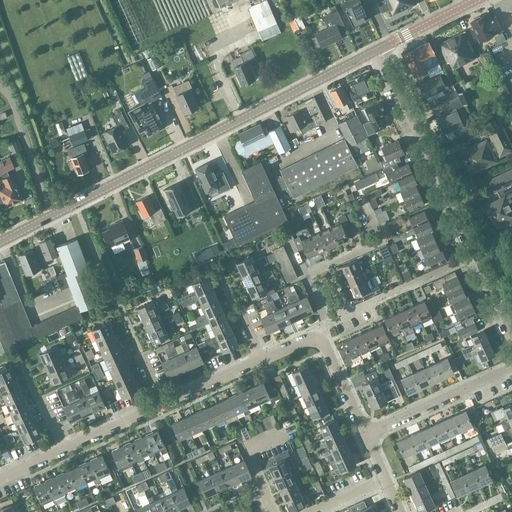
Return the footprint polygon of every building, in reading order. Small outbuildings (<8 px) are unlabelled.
[(267,0),(266,0),(249,8),(263,40),(282,32),(267,0)] [(359,0),(346,0),(345,1),(349,8),(346,10),(353,26),(366,21),(363,15),(366,13),(361,2),(361,3),(359,0)] [(393,15),(409,7),(406,0),(402,0),(401,1),(400,0),(385,0),(392,15),(393,15)] [(317,36),(312,39),(317,48),(321,46),(322,47),(342,38),(340,33),(346,30),(337,11),(323,17),(328,29),(316,35),(317,36)] [(474,21),(471,22),(480,41),(494,35),(493,34),(502,30),(496,17),(487,21),(485,16),(482,17),(479,16),(475,18),(474,21)] [(295,20),(289,23),(295,33),(300,30),(295,20)] [(211,22),(187,33),(190,40),(214,30),(211,22)] [(477,58),(465,32),(439,44),(448,63),(450,62),(453,69),(477,58)] [(145,54),(156,51),(153,41),(142,45),(145,54)] [(417,48),(416,48),(404,54),(407,60),(402,63),(407,73),(412,71),(415,76),(427,70),(440,64),(429,42),(417,48)] [(242,85),(244,84),(245,85),(246,85),(250,83),(251,82),(251,81),(255,79),(247,61),(244,63),(241,56),(232,60),(235,67),(234,67),(242,85)] [(155,57),(148,60),(153,71),(160,68),(155,57)] [(440,64),(427,70),(431,78),(440,74),(440,75),(444,73),(440,64)] [(149,72),(143,75),(145,80),(152,76),(149,72)] [(375,95),(366,75),(366,74),(348,82),(348,83),(348,82),(352,90),(350,91),(355,104),(375,95)] [(426,98),(449,87),(446,82),(444,83),(440,75),(440,74),(431,78),(419,83),(426,98)] [(142,105),(129,112),(140,132),(145,129),(148,135),(148,136),(165,127),(164,126),(159,117),(160,117),(160,116),(159,116),(157,112),(158,112),(156,112),(151,102),(150,103),(148,97),(150,96),(150,97),(160,91),(152,76),(145,80),(142,81),(146,89),(144,90),(143,88),(142,89),(143,89),(135,93),(142,105)] [(177,96),(185,113),(198,107),(190,90),(193,89),(189,81),(174,87),(178,96),(177,96)] [(330,91),(338,107),(339,106),(342,114),(350,110),(346,103),(349,101),(341,85),(330,91)] [(467,90),(459,94),(464,106),(472,102),(467,90)] [(456,91),(443,96),(446,102),(458,96),(456,91)] [(297,105),(299,110),(287,116),(290,122),(287,124),(291,131),(299,127),(302,133),(326,122),(314,97),(297,105)] [(459,98),(448,103),(451,112),(463,106),(459,98)] [(363,124),(368,134),(385,126),(381,117),(386,115),(380,102),(365,109),(371,121),(363,124)] [(457,111),(437,121),(440,129),(441,128),(444,135),(464,126),(461,119),(457,111)] [(118,126),(103,134),(113,153),(128,146),(121,130),(128,126),(121,112),(116,115),(113,117),(118,126)] [(357,115),(338,124),(349,147),(368,138),(357,115)] [(61,122),(56,124),(59,135),(65,133),(61,122)] [(81,123),(67,129),(69,136),(84,130),(81,123)] [(486,141),(462,153),(471,173),(496,161),(494,158),(500,155),(501,156),(511,150),(511,146),(500,123),(488,129),(494,141),(487,144),(486,141)] [(237,147),(240,154),(244,156),(273,142),(279,153),(291,147),(281,126),(269,132),(267,129),(263,130),(260,124),(238,135),(242,141),(238,143),(237,147)] [(69,136),(73,145),(88,140),(84,130),(69,136)] [(297,138),(290,141),(292,147),(299,143),(297,138)] [(355,160),(354,157),(349,147),(345,139),(288,167),(281,171),(294,198),(302,194),(347,171),(358,166),(355,160)] [(387,160),(381,164),(383,169),(400,161),(398,156),(404,153),(398,141),(382,148),(387,160)] [(84,144),(68,150),(72,161),(68,162),(71,170),(75,168),(77,174),(83,172),(83,173),(88,171),(88,170),(89,169),(84,155),(87,153),(84,144)] [(17,145),(11,148),(14,153),(19,151),(17,145)] [(0,208),(6,206),(6,207),(6,208),(24,200),(23,199),(12,175),(9,176),(7,171),(14,167),(10,157),(0,161),(0,173),(0,174),(3,179),(2,180),(5,186),(0,188),(0,208)] [(275,192),(261,162),(242,170),(256,201),(275,192)] [(210,163),(195,169),(199,177),(198,177),(199,178),(201,182),(201,183),(206,193),(209,191),(216,188),(218,190),(219,194),(231,188),(223,172),(215,175),(214,172),(214,171),(213,171),(210,163)] [(390,185),(398,181),(413,174),(416,173),(413,166),(412,166),(410,167),(409,164),(397,169),(395,164),(383,169),(390,185)] [(487,206),(495,223),(511,216),(511,217),(511,187),(510,184),(511,183),(511,170),(488,182),(493,192),(498,190),(502,199),(487,206)] [(402,191),(416,185),(418,184),(413,174),(398,181),(402,191)] [(283,190),(289,187),(283,176),(277,179),(283,190)] [(357,190),(368,185),(365,178),(354,183),(357,190)] [(165,189),(169,199),(169,200),(173,209),(174,209),(175,211),(177,217),(178,217),(178,216),(183,213),(183,214),(185,213),(185,212),(191,210),(192,212),(192,211),(192,210),(199,207),(200,208),(194,193),(186,197),(184,193),(184,192),(179,183),(178,183),(179,184),(173,186),(166,189),(165,189)] [(405,202),(423,193),(421,188),(419,187),(417,187),(416,185),(402,191),(400,191),(405,202)] [(367,196),(371,205),(377,202),(375,198),(380,196),(377,191),(367,196)] [(245,206),(259,236),(288,222),(289,222),(275,192),(256,201),(245,206)] [(423,193),(405,202),(406,204),(405,205),(404,207),(404,209),(405,210),(407,211),(409,211),(409,212),(425,205),(424,202),(425,201),(426,199),(423,193)] [(148,196),(136,202),(144,217),(149,215),(155,226),(166,220),(160,209),(156,211),(148,196)] [(245,206),(224,216),(235,239),(238,246),(259,236),(245,206)] [(376,215),(381,228),(387,225),(386,221),(390,219),(386,211),(376,215)] [(410,218),(414,228),(429,221),(425,211),(410,218)] [(339,244),(349,239),(346,234),(352,231),(345,214),(339,217),(342,224),(332,228),(339,244)] [(116,226),(103,232),(110,247),(123,241),(124,243),(131,240),(122,221),(115,224),(116,226)] [(419,238),(432,232),(434,231),(429,221),(414,228),(419,238)] [(339,244),(332,228),(321,233),(329,249),(339,244)] [(422,249),(437,242),(432,232),(419,238),(417,239),(422,249)] [(329,249),(321,233),(312,237),(319,253),(329,249)] [(276,234),(270,237),(273,243),(279,240),(276,234)] [(312,237),(302,242),(300,237),(294,239),(299,251),(305,249),(309,258),(319,253),(312,237)] [(64,263),(58,250),(57,247),(53,238),(39,244),(46,260),(56,256),(59,265),(64,263)] [(91,275),(77,239),(57,247),(58,250),(64,263),(68,272),(57,277),(61,285),(62,289),(70,286),(77,305),(32,326),(6,261),(0,263),(0,338),(5,352),(20,346),(35,340),(35,339),(76,320),(83,318),(80,311),(97,305),(86,276),(91,275)] [(441,251),(437,242),(422,249),(426,259),(428,258),(427,257),(441,251)] [(217,245),(212,248),(215,255),(220,253),(217,245)] [(384,260),(391,256),(386,245),(379,249),(384,260)] [(275,256),(286,252),(283,246),(273,251),(275,256)] [(143,247),(134,250),(138,263),(137,263),(142,276),(150,273),(145,260),(147,259),(143,247)] [(33,250),(19,256),(26,275),(41,269),(33,250)] [(428,258),(426,259),(425,259),(427,264),(428,265),(430,266),(431,265),(432,268),(450,260),(447,254),(445,253),(444,254),(442,250),(441,251),(427,257),(428,258)] [(202,252),(195,255),(198,263),(205,259),(202,252)] [(286,252),(275,256),(278,262),(288,257),(286,252)] [(242,276),(257,269),(269,264),(267,259),(255,264),(252,257),(237,264),(242,276)] [(288,257),(278,262),(280,267),(291,262),(288,257)] [(347,276),(363,269),(368,267),(364,257),(343,266),(347,276)] [(291,262),(280,267),(282,272),(293,267),(291,262)] [(53,266),(47,268),(51,276),(55,274),(56,274),(53,266)] [(202,266),(191,270),(194,276),(205,271),(202,266)] [(293,267),(282,272),(285,278),(296,273),(293,267)] [(260,275),(257,269),(242,276),(247,287),(274,275),(272,270),(260,275)] [(352,286),(367,279),(363,269),(347,276),(352,286)] [(296,273),(285,278),(287,283),(298,278),(296,273)] [(56,287),(61,285),(57,277),(56,274),(55,274),(51,276),(56,287)] [(276,279),(274,275),(247,287),(252,298),(255,297),(262,294),(265,293),(267,296),(270,295),(275,292),(270,282),(276,279)] [(185,296),(187,301),(213,289),(208,277),(193,284),(196,291),(185,296)] [(356,296),(361,294),(363,300),(381,292),(378,286),(376,287),(372,277),(367,279),(352,286),(356,296)] [(437,290),(444,287),(447,294),(462,287),(458,277),(447,282),(445,277),(433,282),(437,290)] [(429,285),(424,288),(426,294),(432,292),(429,285)] [(453,303),(467,297),(467,296),(462,287),(447,294),(452,304),(453,303)] [(156,288),(147,292),(149,297),(158,294),(156,288)] [(200,300),(203,307),(218,300),(213,289),(187,301),(189,305),(200,300)] [(291,292),(302,317),(314,312),(307,297),(300,300),(296,290),(291,292)] [(302,317),(291,292),(286,295),(291,304),(284,307),(291,322),(294,320),(302,317)] [(458,313),(473,306),(474,305),(475,303),(473,299),(471,298),(470,299),(468,296),(467,296),(467,297),(453,303),(452,304),(449,305),(454,315),(458,313)] [(202,320),(223,311),(218,300),(203,307),(206,314),(195,319),(196,320),(197,323),(202,320)] [(277,320),(280,327),(291,322),(284,307),(277,311),(273,301),(269,302),(277,320)] [(138,309),(143,320),(158,314),(170,309),(167,304),(156,309),(153,302),(138,309)] [(268,332),(280,327),(277,320),(269,302),(264,305),(268,315),(261,318),(263,320),(268,332)] [(425,320),(432,317),(425,302),(415,306),(422,322),(425,320)] [(412,326),(422,322),(415,306),(405,311),(409,320),(412,326)] [(458,313),(461,319),(453,323),(456,331),(474,323),(472,318),(477,316),(473,306),(458,313)] [(405,309),(401,311),(402,312),(395,315),(402,330),(405,336),(414,332),(412,326),(409,320),(405,311),(405,309)] [(210,322),(213,329),(228,322),(223,311),(202,320),(197,323),(199,328),(210,322)] [(179,312),(161,320),(158,314),(143,320),(148,331),(172,320),(180,317),(179,312)] [(385,319),(386,320),(392,335),(402,330),(395,315),(385,319)] [(180,317),(172,320),(148,331),(153,343),(159,340),(169,336),(165,329),(184,321),(182,316),(180,317)] [(96,340),(113,332),(110,326),(112,325),(110,322),(92,330),(96,340)] [(234,333),(228,322),(213,329),(216,336),(205,341),(207,346),(234,333)] [(197,323),(189,326),(192,331),(199,328),(197,323)] [(475,324),(463,330),(457,332),(461,339),(478,332),(475,324)] [(383,325),(373,329),(380,345),(390,340),(383,325)] [(370,349),(380,345),(373,329),(363,334),(370,349)] [(448,329),(439,333),(441,338),(451,334),(448,329)] [(96,340),(101,350),(118,342),(115,335),(116,335),(115,331),(113,332),(96,340)] [(462,350),(464,355),(490,343),(484,331),(471,337),(474,344),(462,350)] [(234,333),(207,346),(209,350),(221,345),(224,352),(239,345),(234,333)] [(360,354),(370,349),(363,334),(353,338),(360,354)] [(169,336),(159,340),(161,344),(170,340),(169,336)] [(351,358),(360,354),(353,338),(343,343),(345,348),(340,351),(347,367),(353,364),(351,358)] [(180,342),(185,352),(192,367),(203,362),(196,347),(190,350),(185,340),(180,342)] [(101,350),(105,360),(122,352),(124,351),(124,349),(124,348),(123,346),(122,345),(121,344),(119,341),(118,342),(101,350)] [(167,343),(155,349),(157,351),(157,353),(158,352),(165,349),(169,347),(167,343)] [(429,348),(431,353),(443,348),(441,343),(429,348)] [(495,355),(490,343),(464,355),(466,359),(478,354),(482,361),(495,355)] [(192,367),(185,352),(178,355),(174,345),(169,347),(181,372),(192,367)] [(43,365),(44,364),(62,356),(57,346),(40,354),(43,361),(42,361),(43,365)] [(165,349),(169,359),(162,362),(169,377),(181,372),(169,347),(165,349)] [(418,353),(420,358),(431,353),(429,348),(418,353)] [(105,360),(109,369),(127,361),(124,355),(125,354),(124,351),(122,352),(105,360)] [(406,359),(408,363),(420,358),(418,353),(406,359)] [(47,374),(49,374),(49,373),(66,366),(62,356),(44,364),(47,371),(46,371),(47,374)] [(448,358),(436,364),(443,379),(454,373),(448,358)] [(406,359),(400,362),(395,364),(397,368),(408,363),(406,359)] [(131,371),(128,364),(130,364),(128,360),(127,361),(109,369),(114,379),(131,371)] [(443,379),(436,364),(425,369),(431,384),(443,379)] [(0,383),(15,377),(17,376),(17,374),(15,371),(14,370),(12,367),(7,369),(5,365),(0,367),(0,383)] [(70,376),(66,366),(49,373),(49,374),(52,380),(50,381),(52,384),(70,376)] [(293,373),(298,384),(313,377),(308,366),(293,373)] [(431,384),(425,369),(413,374),(420,389),(431,384)] [(118,388),(136,381),(135,380),(133,374),(134,373),(133,370),(131,371),(114,379),(118,388)] [(362,385),(367,397),(394,385),(391,380),(390,381),(381,385),(378,379),(379,378),(375,370),(365,375),(368,382),(362,385)] [(420,389),(413,374),(402,379),(409,394),(420,389)] [(392,375),(388,377),(390,381),(391,380),(394,385),(396,384),(392,375)] [(0,383),(0,389),(2,395),(20,387),(20,386),(17,380),(18,380),(17,376),(15,377),(0,383)] [(319,389),(313,377),(298,384),(303,396),(319,389)] [(136,381),(118,388),(123,398),(140,391),(137,384),(138,383),(137,380),(135,380),(136,381)] [(259,403),(269,399),(270,400),(271,401),(272,401),(273,401),(274,401),(275,401),(281,398),(276,387),(267,391),(263,383),(252,388),(259,403)] [(87,384),(82,386),(87,397),(94,412),(106,406),(99,392),(92,395),(87,384)] [(373,408),(388,401),(399,396),(394,385),(367,397),(373,408)] [(2,395),(7,404),(24,396),(21,390),(22,389),(21,386),(20,386),(20,387),(2,395)] [(259,403),(252,388),(241,393),(248,408),(259,403)] [(83,417),(94,412),(87,397),(80,400),(75,389),(71,391),(83,417)] [(308,407),(324,400),(319,389),(303,396),(308,407)] [(83,417),(71,391),(66,393),(71,404),(64,407),(71,422),(83,417)] [(248,408),(241,393),(229,398),(237,413),(243,411),(245,415),(250,413),(248,408)] [(7,404),(11,414),(29,406),(26,400),(27,399),(25,395),(24,396),(7,404)] [(225,419),(237,413),(229,398),(218,403),(225,419)] [(324,400),(308,407),(313,418),(329,411),(324,400)] [(214,424),(225,419),(218,403),(207,408),(214,424)] [(507,416),(509,420),(511,418),(511,404),(503,409),(503,407),(491,412),(495,421),(507,416)] [(11,414),(16,424),(33,416),(30,409),(31,409),(30,405),(29,406),(11,414)] [(203,429),(214,424),(207,408),(196,413),(203,429)] [(462,434),(467,432),(466,429),(473,426),(466,411),(454,416),(461,431),(462,434)] [(184,419),(191,434),(203,429),(196,413),(184,419)] [(268,417),(273,428),(278,425),(273,414),(268,417)] [(478,414),(471,417),(475,425),(481,422),(478,414)] [(20,433),(37,425),(34,419),(36,418),(34,415),(33,416),(16,424),(20,433)] [(450,436),(461,431),(454,416),(443,421),(450,436)] [(273,428),(268,417),(262,419),(267,430),(273,428)] [(502,423),(505,430),(507,429),(510,435),(511,434),(511,418),(509,420),(502,423)] [(184,419),(173,424),(180,439),(191,434),(184,419)] [(325,438),(341,431),(336,419),(320,426),(325,438)] [(439,441),(450,436),(443,421),(432,426),(439,441)] [(37,425),(20,433),(24,443),(42,435),(39,429),(40,428),(39,425),(37,425)] [(427,446),(439,441),(432,426),(421,432),(427,446)] [(240,429),(245,440),(251,438),(246,427),(240,429)] [(245,440),(240,429),(235,432),(240,443),(245,440)] [(158,431),(146,436),(154,451),(160,448),(163,454),(168,452),(158,431)] [(331,449),(346,442),(341,431),(325,438),(331,449)] [(416,451),(427,446),(421,432),(409,437),(416,451)] [(501,433),(490,439),(493,446),(505,441),(501,433)] [(142,457),(149,454),(150,457),(155,455),(154,451),(146,436),(135,441),(142,457)] [(416,451),(409,437),(398,442),(404,457),(416,451)] [(131,462),(137,459),(139,462),(144,460),(142,457),(135,441),(124,446),(131,462)] [(505,441),(493,446),(497,454),(508,449),(507,446),(505,441)] [(346,442),(331,449),(336,460),(351,453),(346,442)] [(119,467),(131,462),(124,446),(112,451),(119,467)] [(351,453),(336,460),(341,472),(356,465),(351,453)] [(98,476),(99,479),(111,474),(102,456),(91,461),(98,476)] [(285,459),(270,466),(275,477),(290,470),(285,459)] [(244,460),(233,466),(240,481),(251,476),(244,460)] [(101,482),(99,479),(98,476),(91,461),(80,466),(87,482),(93,479),(96,484),(101,482)] [(486,465),(474,471),(481,485),(492,480),(486,465)] [(75,487),(87,482),(80,466),(68,471),(75,487)] [(240,481),(233,466),(222,471),(229,486),(240,481)] [(290,470),(275,477),(280,489),(295,482),(290,470)] [(64,492),(75,487),(68,471),(57,476),(64,492)] [(229,486),(222,471),(210,476),(217,491),(229,486)] [(474,471),(463,476),(469,490),(481,485),(474,471)] [(425,483),(419,472),(405,479),(410,490),(425,483)] [(53,497),(58,494),(60,498),(66,495),(64,492),(57,476),(46,481),(53,497)] [(210,476),(199,481),(206,497),(217,491),(210,476)] [(469,490),(463,476),(451,481),(458,496),(469,490)] [(172,478),(167,480),(170,488),(171,489),(173,493),(177,491),(172,478)] [(43,505),(54,500),(53,497),(46,481),(34,487),(43,505)] [(285,500),(301,493),(295,482),(280,489),(285,500)] [(415,501),(430,494),(425,483),(410,490),(415,501)] [(177,491),(173,493),(180,509),(191,503),(184,488),(177,491)] [(107,496),(104,489),(99,492),(102,498),(107,496)] [(172,511),(180,509),(173,493),(171,489),(159,494),(161,498),(167,511),(172,511)] [(301,493),(285,500),(290,511),(306,504),(301,493)] [(430,494),(415,501),(419,511),(422,511),(435,506),(430,494)] [(153,511),(167,511),(161,498),(155,501),(153,497),(148,499),(150,503),(153,511)] [(0,509),(0,511),(13,511),(12,506),(14,505),(12,499),(0,503),(2,509),(0,509)] [(376,511),(377,511),(375,507),(373,506),(372,506),(366,508),(363,501),(349,508),(350,511),(376,511)] [(153,511),(150,503),(138,509),(139,511),(153,511)]
